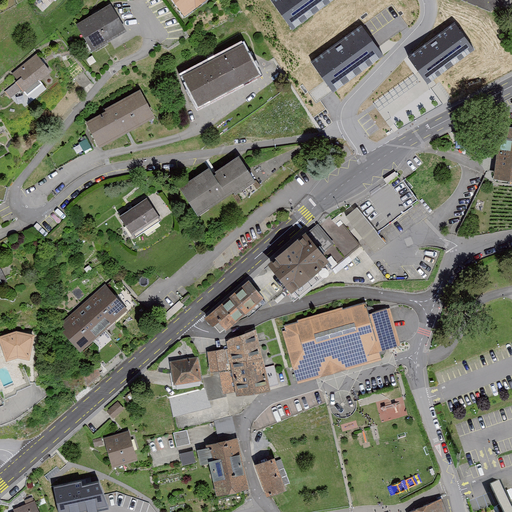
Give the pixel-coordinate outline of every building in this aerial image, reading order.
[(171,0),(185,17),(207,0),(171,0)] [(274,0),(271,2),(292,31),(333,0),(274,0)] [(76,25),(92,53),(127,32),(111,4),(76,25)] [(407,58),(429,86),(475,51),(453,23),(407,58)] [(311,63),(334,94),(384,57),(362,26),(311,63)] [(182,76),(199,107),(260,75),(243,44),(182,76)] [(51,72),(37,54),(12,73),(18,80),(15,82),(24,93),(51,72)] [(13,84),(6,90),(11,97),(18,91),(13,84)] [(99,149),(156,119),(141,90),(104,109),(106,112),(85,123),(99,149)] [(511,130),(496,129),(488,180),(511,183),(511,130)] [(209,168),(179,188),(199,217),(234,194),(235,196),(256,182),(238,156),(213,173),(209,168)] [(400,177),(358,205),(375,228),(416,200),(400,177)] [(147,198),(119,217),(132,236),(159,217),(147,198)] [(318,224),(270,265),(292,290),(295,288),(300,293),(355,245),(330,217),(320,226),(318,224)] [(247,282),(207,317),(221,332),(261,297),(247,282)] [(105,284),(56,326),(80,353),(128,311),(105,284)] [(363,301),(280,324),(296,381),(380,357),(378,348),(398,343),(388,307),(367,313),(363,301)] [(17,332),(0,336),(0,342),(7,363),(18,358),(30,361),(35,335),(17,332)] [(236,389),(237,394),(264,388),(253,335),(225,340),(226,349),(208,353),(212,373),(222,371),(226,391),(236,389)] [(198,356),(170,361),(174,386),(203,381),(198,356)] [(101,375),(97,369),(81,376),(88,386),(101,375)] [(109,416),(112,419),(124,409),(117,401),(107,411),(109,416)] [(175,432),(177,445),(191,443),(189,430),(175,432)] [(129,431),(104,438),(113,469),(138,461),(129,431)] [(95,447),(103,445),(101,437),(93,440),(95,447)] [(242,491),(232,440),(201,447),(211,497),(242,491)] [(179,452),(182,464),(194,462),(192,450),(179,452)] [(285,489),(276,460),(258,465),(267,494),(285,489)] [(54,486),(59,511),(99,511),(109,510),(109,506),(99,481),(82,485),(81,481),(54,486)] [(440,511),(436,500),(405,511),(440,511)] [(39,511),(35,501),(13,510),(14,511),(39,511)]
